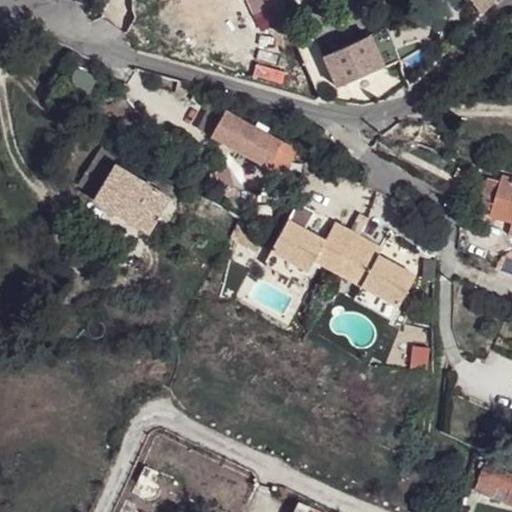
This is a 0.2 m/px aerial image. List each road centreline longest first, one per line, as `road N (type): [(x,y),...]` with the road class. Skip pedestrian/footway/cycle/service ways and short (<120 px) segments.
road 1 (residential): [(106,511),(152,420),(170,421),(362,511)]
road 2 (residential): [(0,12),(317,108)]
road 3 (residential): [(317,108),(445,216),(447,331),(460,363)]
road 4 (residential): [(317,108),(366,124),(383,119),(422,93),(511,3)]
